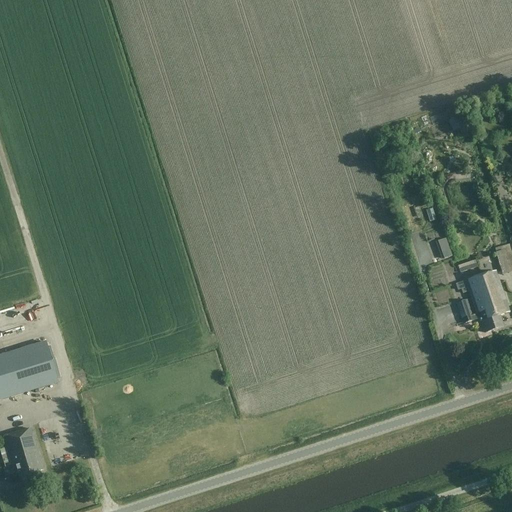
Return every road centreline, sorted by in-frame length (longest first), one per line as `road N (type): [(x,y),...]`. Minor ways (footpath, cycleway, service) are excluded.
road 1 (tertiary): [(122,511),(511,386)]
road 2 (track): [(50,312),(0,146)]
road 3 (unclassified): [(395,511),(511,473)]
